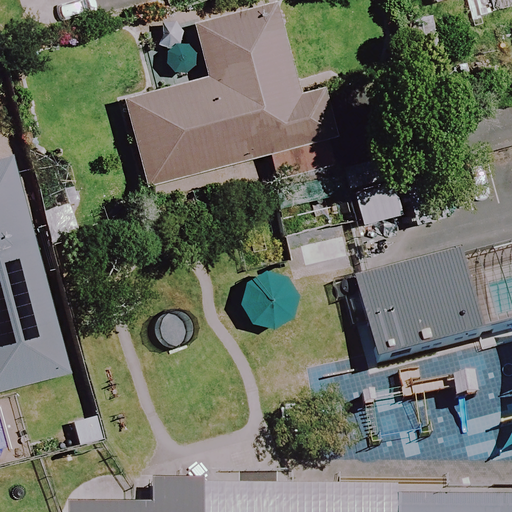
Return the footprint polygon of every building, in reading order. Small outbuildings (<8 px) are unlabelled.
[(303,149),(265,8),(188,29),(202,83),(117,105),(140,192),(303,149)] [(437,56),(424,13),(384,25),(396,68),(437,56)] [(0,393),(65,376),(7,162),(0,163),(0,393)] [(71,206),(39,214),(49,253),(80,245),(71,206)] [(511,511),(511,496),(398,495),(398,491),(151,485),(151,511),(67,510),(66,511),(511,511)]
